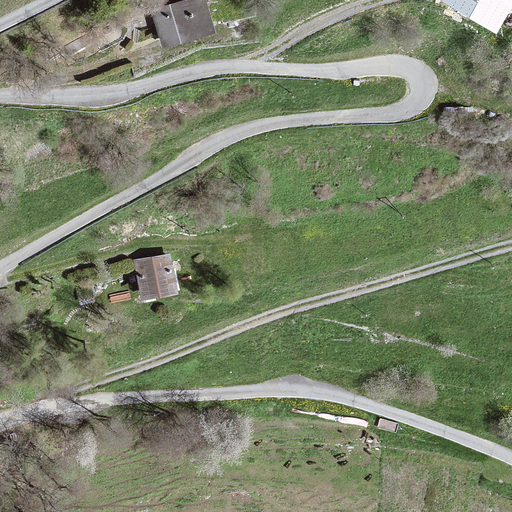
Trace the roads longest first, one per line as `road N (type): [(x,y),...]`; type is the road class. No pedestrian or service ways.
road 1 (unclassified): [(0,267),(222,138),(268,124),(395,112),(420,92),(416,74),(398,66),(221,66),(95,96),(0,96)]
road 2 (unclassified): [(511,458),(310,390),(112,399),(0,422)]
road 3 (track): [(511,254),(55,392),(50,409)]
